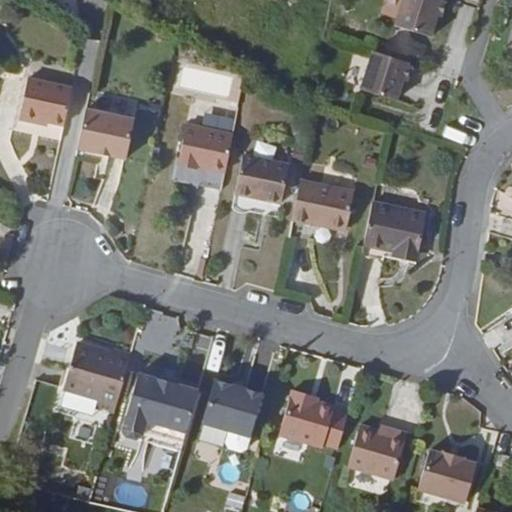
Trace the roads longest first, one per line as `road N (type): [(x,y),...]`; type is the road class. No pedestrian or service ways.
road 1 (residential): [(0,425),(52,261),(362,347),(433,332)]
road 2 (residential): [(433,332),(458,303),(479,180),(511,137)]
